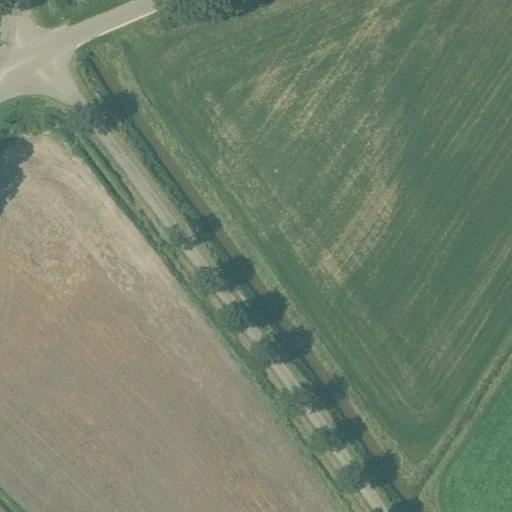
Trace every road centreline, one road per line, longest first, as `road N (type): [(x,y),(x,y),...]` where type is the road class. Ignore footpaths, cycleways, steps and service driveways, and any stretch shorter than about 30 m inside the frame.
road 1 (unclassified): [(381,511),(70,95),(4,66)]
road 2 (unclassified): [(4,66),(160,0)]
